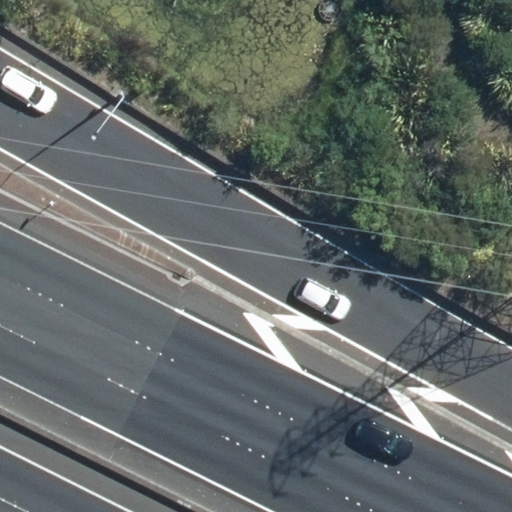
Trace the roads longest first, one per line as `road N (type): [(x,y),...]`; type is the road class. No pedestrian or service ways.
road 1 (motorway): [(0,97),(511,383)]
road 2 (motorway): [(0,326),(374,511)]
